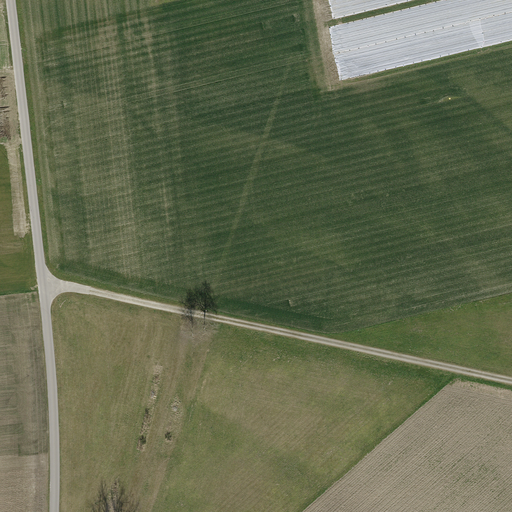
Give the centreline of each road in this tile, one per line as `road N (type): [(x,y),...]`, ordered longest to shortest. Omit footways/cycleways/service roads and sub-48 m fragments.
road 1 (unclassified): [(54,511),(51,374),(10,0)]
road 2 (track): [(511,380),(43,286)]
